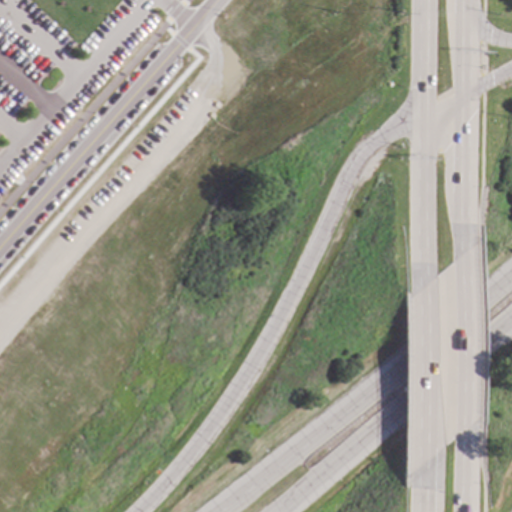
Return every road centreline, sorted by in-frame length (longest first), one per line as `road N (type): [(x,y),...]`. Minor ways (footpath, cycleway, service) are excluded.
road 1 (trunk): [(465,92),(383,136),(355,166),(241,389),(161,493),(137,511)]
road 2 (trunk): [(511,279),(224,511)]
road 3 (trunk): [(279,511),(511,324)]
road 4 (residential): [(191,29),(0,247)]
road 5 (secondary): [(425,0),(420,271)]
road 6 (secondary): [(420,271),(417,483)]
road 7 (secondary): [(461,451),(465,245)]
road 8 (secondary): [(465,245),(465,92)]
